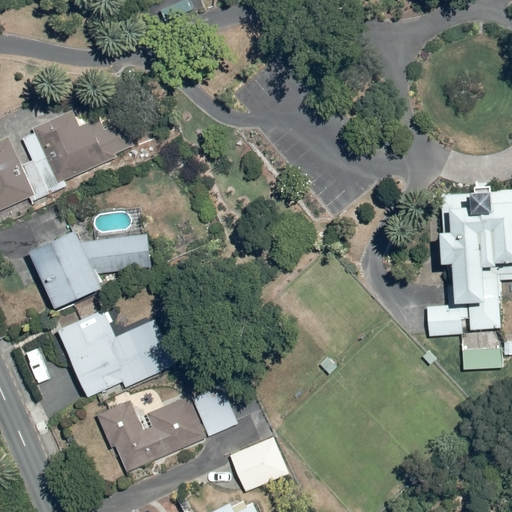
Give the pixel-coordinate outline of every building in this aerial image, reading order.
[(20,135),(0,142),(0,221),(28,211),(24,199),(31,197),(33,201),(71,187),(67,175),(122,155),(102,100),(34,126),(37,134),(22,140),(20,135)] [(477,191),(458,192),(454,192),(455,232),(447,233),(448,263),(459,263),(460,303),(471,303),(471,311),(443,312),(443,304),(431,305),(432,336),(473,335),(473,329),(508,328),(506,280),(511,279),(511,188),(498,189),(498,182),(476,183),(477,191)] [(83,232),(35,254),(60,307),(106,286),(99,271),(155,267),(153,233),(85,237),(83,232)] [(104,308),(61,330),(93,399),(126,383),(128,387),(158,373),(138,329),(119,338),(104,308)] [(505,347),(465,347),(465,370),(505,370),(505,347)] [(113,406),(100,412),(115,447),(121,445),(132,471),(243,423),(223,377),(159,405),(150,385),(131,393),(129,388),(109,397),(113,406)] [(279,435),(231,455),(247,493),(295,472),(279,435)]
